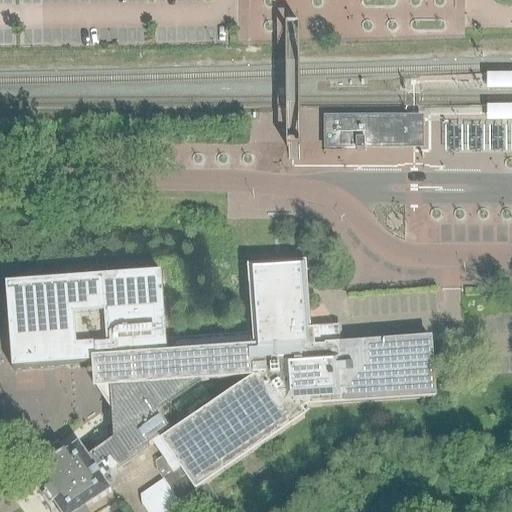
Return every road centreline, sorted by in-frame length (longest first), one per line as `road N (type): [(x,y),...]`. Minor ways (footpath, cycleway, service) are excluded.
road 1 (unclassified): [(0,179),(255,183),(319,192)]
road 2 (unclassified): [(319,192),(394,249),(511,258)]
road 3 (unclassified): [(510,187),(464,199),(392,199),(350,179)]
road 4 (unclassified): [(510,187),(488,178),(350,179)]
